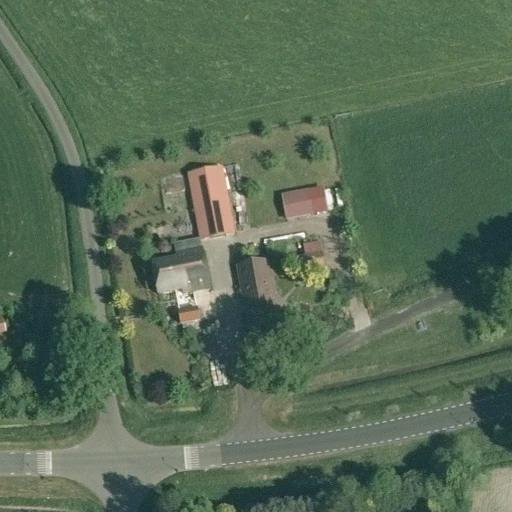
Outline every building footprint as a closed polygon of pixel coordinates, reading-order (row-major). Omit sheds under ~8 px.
[(187,174),(200,242),(236,235),(223,168),(187,174)] [(309,194),(283,199),(286,215),(312,210),(309,194)] [(210,290),(202,250),(176,255),(177,259),(153,264),(159,296),(183,291),(184,295),(210,290)] [(296,259),(299,274),(325,269),(322,254),(296,259)] [(277,329),(266,262),(239,267),(250,334),(258,333),(258,337),(271,334),(270,330),(277,329)] [(180,327),(201,323),(197,307),(177,312),(180,327)]
